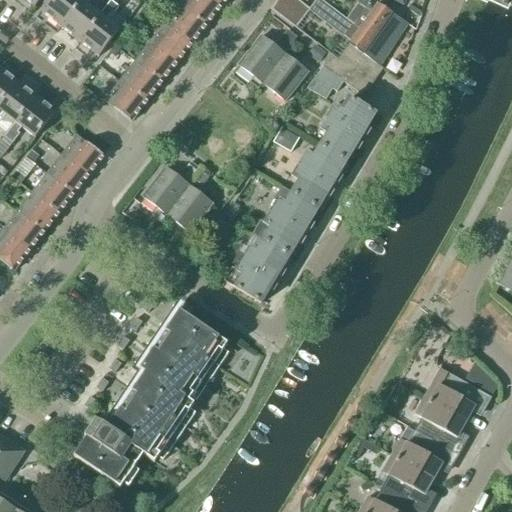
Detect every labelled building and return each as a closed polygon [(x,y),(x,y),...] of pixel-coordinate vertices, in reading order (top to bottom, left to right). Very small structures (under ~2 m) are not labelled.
[(23,0),(35,8),(41,0),(23,0)] [(81,2),(80,2),(78,0),(51,0),(41,13),(60,29),(81,2)] [(100,17),(99,17),(87,7),(90,2),(92,3),(95,0),(81,0),(80,2),(81,2),(60,29),(79,43),(100,17)] [(205,29),(220,10),(207,0),(184,0),(178,8),(205,29)] [(207,0),(220,10),(227,0),(207,0)] [(297,16),(305,7),(295,0),(278,0),(277,1),(297,16)] [(339,34),(348,22),(319,0),(318,0),(310,11),(305,7),(297,16),(290,25),(296,30),(309,13),(339,34)] [(361,0),(348,21),(355,27),(366,10),(372,0),(376,0),(377,0),(376,0),(361,0)] [(373,15),(378,7),(380,4),(387,7),(390,1),(402,7),(406,0),(376,0),(377,0),(376,0),(372,0),(366,10),(355,27),(361,31),(373,15)] [(290,25),(297,16),(277,1),(270,10),(290,25)] [(100,17),(79,43),(98,59),(119,32),(105,21),(109,17),(111,18),(119,9),(110,2),(99,17),(100,17)] [(379,69),(380,68),(409,27),(378,7),(373,15),(361,31),(351,44),(350,46),(349,46),(379,69)] [(190,48),(205,29),(178,8),(163,27),(190,48)] [(361,31),(355,27),(348,21),(348,22),(339,34),(351,44),(361,31)] [(176,67),(190,48),(163,27),(149,45),(176,67)] [(288,50),(297,39),(287,31),(278,42),(288,50)] [(133,42),(128,38),(126,37),(119,46),(120,48),(126,52),(133,42)] [(261,86),(284,56),(261,38),(238,68),(261,86)] [(161,85),(176,67),(149,45),(134,64),(161,85)] [(383,71),(380,68),(379,69),(349,46),(337,62),(328,55),(322,69),(343,84),(363,99),(383,71)] [(315,47),(314,49),(307,57),(318,65),(325,55),(315,47)] [(284,56),(261,86),(284,104),(308,74),(284,56)] [(109,75),(115,67),(105,59),(99,67),(109,75)] [(146,104),(161,85),(134,64),(119,83),(146,104)] [(336,94),(343,84),(322,69),(307,90),(326,102),(332,91),(336,94)] [(0,104),(17,83),(0,70),(0,104)] [(15,125),(36,98),(17,83),(0,104),(0,121),(1,121),(0,120),(0,117),(2,114),(15,124),(15,125)] [(131,124),(146,104),(119,83),(104,103),(131,124)] [(15,125),(15,124),(0,143),(0,160),(20,136),(17,134),(21,129),(35,140),(55,114),(36,98),(15,125)] [(250,251),(236,275),(242,278),(234,290),(261,306),(375,116),(348,100),(341,113),(336,110),(329,121),(326,119),(319,130),(322,132),(321,133),(327,136),(312,160),(307,157),(307,158),(302,155),(296,165),(300,168),(293,180),(298,183),(292,195),(281,188),(273,201),(279,204),(266,226),(260,222),(252,236),(245,248),(250,251)] [(290,154),(298,140),(281,130),(272,144),(290,154)] [(58,155),(88,178),(103,159),(73,135),(58,155)] [(73,197),(88,178),(58,155),(43,174),(73,197)] [(166,218),(189,188),(165,170),(142,199),(166,218)] [(59,216),(73,197),(43,174),(28,192),(59,216)] [(189,188),(166,218),(189,236),(212,206),(189,188)] [(44,235),(59,216),(28,192),(14,211),(44,235)] [(0,230),(29,254),(44,235),(14,211),(0,228),(0,230)] [(0,261),(14,273),(29,254),(0,230),(0,261)] [(511,277),(511,254),(503,273),(496,287),(504,291),(511,277)] [(148,315),(154,306),(148,302),(142,311),(148,315)] [(96,447),(86,441),(73,459),(120,491),(123,486),(128,489),(138,473),(133,470),(143,457),(154,465),(158,459),(163,463),(195,415),(190,411),(194,406),(189,402),(191,398),(196,402),(228,355),(223,352),(227,346),(179,314),(139,372),(144,376),(107,431),(96,447)] [(136,333),(142,324),(136,320),(130,329),(136,333)] [(123,352),(129,343),(123,339),(117,348),(123,352)] [(115,375),(121,366),(115,362),(109,371),(115,375)] [(423,400),(466,424),(474,409),(483,414),(491,400),(440,371),(423,400)] [(102,394),(108,385),(102,381),(96,390),(102,394)] [(90,412),(96,403),(90,399),(84,408),(90,412)] [(457,439),(466,424),(423,400),(414,416),(423,421),(416,434),(458,458),(466,444),(457,439)] [(96,447),(107,431),(95,423),(84,439),(86,441),(96,447)] [(451,471),(458,458),(416,434),(409,446),(400,441),(391,458),(433,482),(442,466),(451,471)] [(0,480),(4,483),(23,454),(0,439),(0,480)] [(424,496),(433,482),(391,458),(382,474),(390,479),(383,491),(419,511),(427,511),(434,502),(424,496)] [(419,511),(383,491),(376,504),(368,499),(360,511),(419,511)] [(0,511),(15,511),(19,507),(0,495),(0,511)]
